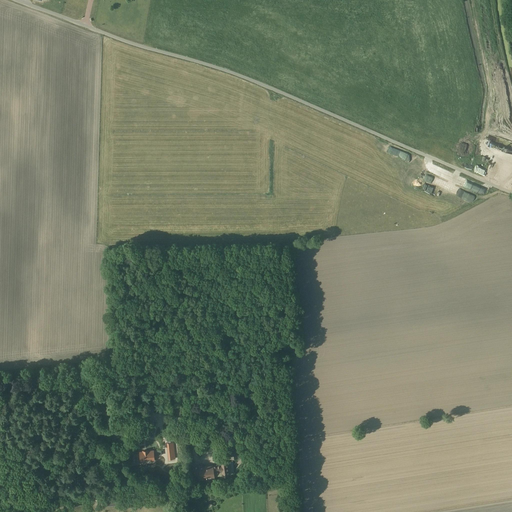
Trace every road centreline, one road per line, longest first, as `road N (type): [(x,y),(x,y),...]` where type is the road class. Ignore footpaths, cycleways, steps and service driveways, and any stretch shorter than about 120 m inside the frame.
road 1 (unclassified): [(511,192),(211,65),(18,0)]
road 2 (unknown): [(200,422),(198,370),(189,364),(0,385)]
road 3 (unknown): [(0,424),(61,398),(165,431)]
